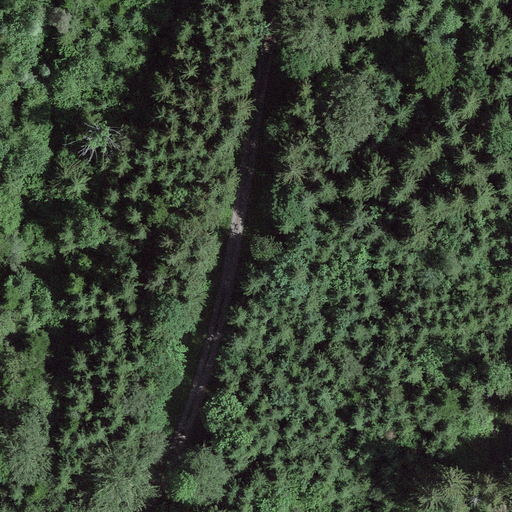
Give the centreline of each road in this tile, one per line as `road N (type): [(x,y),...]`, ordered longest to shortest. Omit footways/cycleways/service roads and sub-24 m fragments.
road 1 (track): [(289,0),(196,398),(137,511)]
road 2 (track): [(511,392),(497,469),(502,511)]
